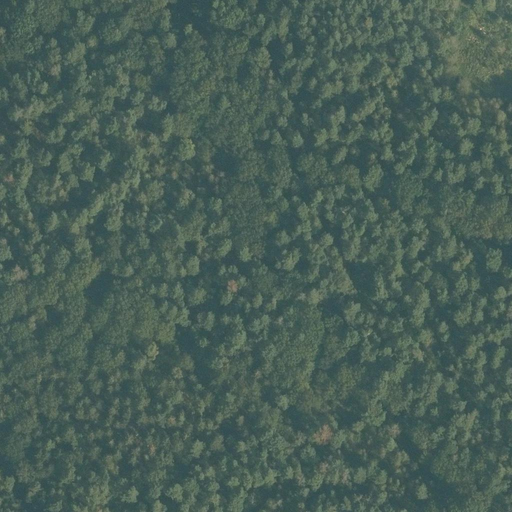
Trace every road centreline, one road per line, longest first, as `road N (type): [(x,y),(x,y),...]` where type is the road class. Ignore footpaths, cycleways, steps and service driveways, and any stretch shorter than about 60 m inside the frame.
road 1 (track): [(511,223),(263,164)]
road 2 (track): [(488,511),(388,379)]
